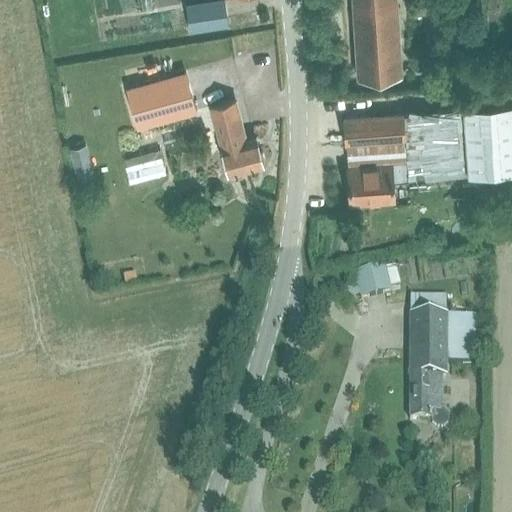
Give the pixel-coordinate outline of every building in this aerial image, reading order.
[(229,22),(225,0),(215,0),(185,4),(188,28),(229,22)] [(398,0),(352,0),(358,76),(403,73),(398,0)] [(490,0),(492,24),(506,23),(505,0),(490,0)] [(223,65),(200,67),(202,83),(224,81),(223,65)] [(187,67),(128,82),(138,124),(198,109),(187,67)] [(232,99),(212,105),(230,173),(264,164),(263,160),(265,157),(263,151),(260,149),(256,136),(246,139),(235,99),(232,99)] [(348,145),(350,166),(348,167),(350,205),(395,202),(394,182),(511,173),(511,105),(345,117),(347,145),(348,145)] [(116,139),(131,137),(129,116),(113,118),(116,139)] [(118,168),(162,159),(157,140),(113,149),(118,168)] [(356,276),(345,279),(350,298),(361,295),(361,299),(391,291),(390,288),(400,286),(395,266),(385,268),(384,266),(355,274),(356,276)] [(445,297),(410,297),(410,377),(441,377),(445,377),(445,364),(478,364),(478,318),(445,318),(445,297)] [(410,377),(409,383),(409,420),(431,419),(431,424),(436,429),(444,429),(448,424),(448,417),(444,413),(440,413),(441,411),(441,377),(410,377)]
